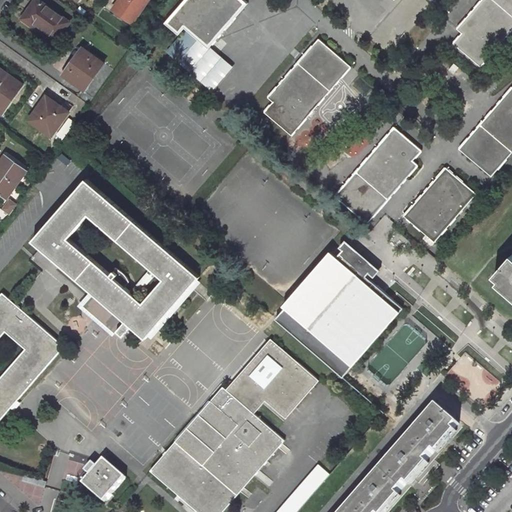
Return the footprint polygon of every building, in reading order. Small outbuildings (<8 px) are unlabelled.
[(71,24),(39,0),(38,0),(24,21),(35,29),(38,25),(59,41),(71,24)] [(150,0),(122,0),(115,10),(134,24),(150,0)] [(246,0),(187,0),(168,22),(182,35),(167,51),(181,62),(201,39),(211,48),(251,3),(246,0)] [(483,67),(511,33),(511,0),(484,0),(460,29),(464,33),(456,43),(483,67)] [(354,67),(321,38),(270,97),(275,101),(266,112),(294,136),(354,67)] [(201,39),(181,62),(214,92),(232,72),(208,51),(211,48),(201,39)] [(87,92),(106,65),(86,50),(79,59),(82,62),(69,79),(87,92)] [(82,62),(79,59),(66,77),(69,79),(82,62)] [(26,88),(0,69),(0,87),(3,90),(0,93),(0,112),(4,116),(26,88)] [(511,90),(461,149),(493,177),(511,155),(511,90)] [(59,110),(62,108),(49,98),(46,101),(59,110)] [(46,101),(31,122),(52,137),(70,113),(62,108),(59,110),(46,101)] [(397,126),(335,196),(368,225),(420,165),(415,160),(424,150),(397,126)] [(29,174),(7,158),(0,167),(0,193),(10,200),(29,174)] [(448,168),(406,215),(435,242),(478,194),(448,168)] [(91,307),(125,336),(133,327),(147,339),(201,277),(88,178),(34,240),(99,297),(91,307)] [(348,246),(341,254),(368,277),(375,269),(348,246)] [(334,254),(277,320),(281,323),(338,258),(334,254)] [(338,258),(281,323),(344,378),(404,309),(368,277),(341,254),(338,258)] [(493,279),(511,294),(509,296),(511,298),(511,258),(493,279)] [(65,347),(4,294),(0,298),(0,421),(1,422),(65,347)] [(275,342),(271,340),(228,390),(255,414),(267,401),(291,373),(283,367),(265,387),(252,376),(270,355),(266,352),(275,342)] [(266,352),(270,355),(283,367),(291,373),(267,401),(287,418),(320,380),(275,342),(266,352)] [(283,367),(270,355),(252,376),(265,387),(283,367)] [(228,390),(225,387),(152,471),(199,511),(225,511),(287,441),(255,414),(228,390)] [(440,408),(349,511),(387,511),(462,426),(440,408)] [(127,478),(106,460),(85,485),(106,503),(127,478)]
